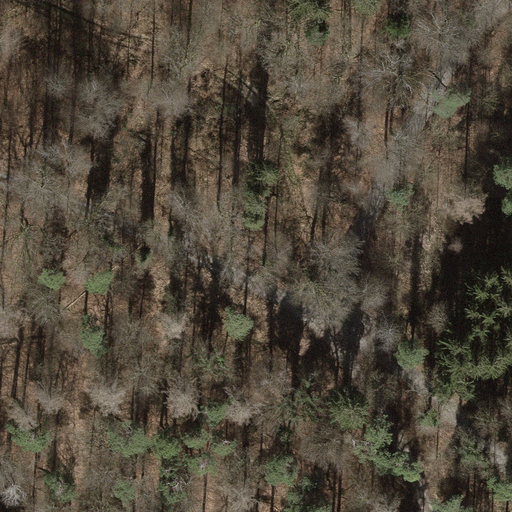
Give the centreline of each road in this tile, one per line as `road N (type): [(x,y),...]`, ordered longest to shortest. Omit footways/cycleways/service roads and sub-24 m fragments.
road 1 (track): [(336,328),(347,256),(474,30),(511,2)]
road 2 (track): [(0,181),(150,236),(336,328)]
road 3 (track): [(336,328),(391,351),(511,464)]
road 4 (track): [(336,328),(404,452),(421,511)]
